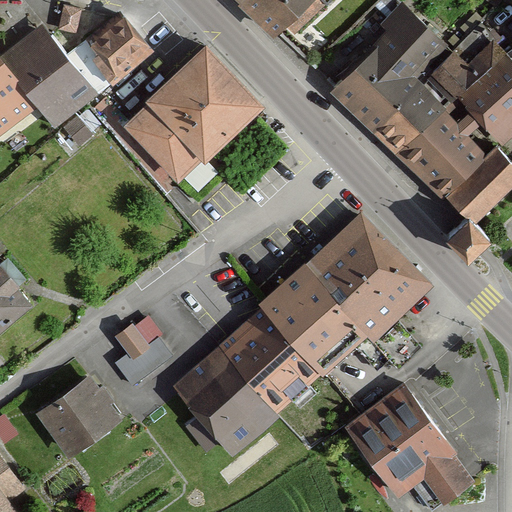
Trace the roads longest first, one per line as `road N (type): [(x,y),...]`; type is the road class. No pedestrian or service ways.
road 1 (residential): [(0,402),(340,162)]
road 2 (secondary): [(187,0),(340,162)]
road 3 (secondary): [(340,162),(494,319)]
